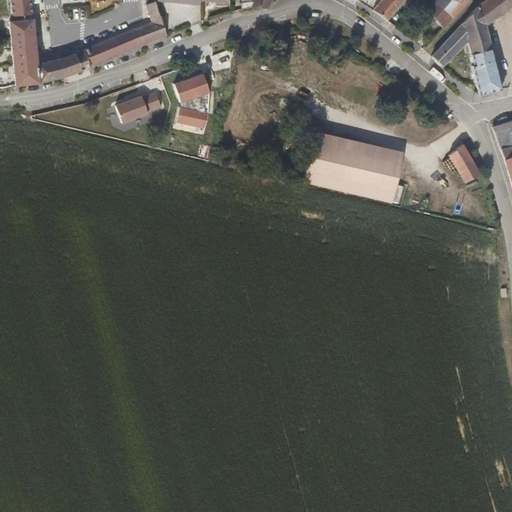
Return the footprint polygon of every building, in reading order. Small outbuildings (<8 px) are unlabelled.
[(14,0),(17,23),(38,20),(35,0),(14,0)] [(203,0),(204,7),(208,7),(207,0),(160,0),(159,9),(180,10),(181,0),(203,0)] [(203,0),(181,0),(180,10),(203,12),(204,7),(203,0)] [(271,8),(275,0),(260,0),(258,6),(246,9),(246,15),(255,13),(271,8)] [(409,0),(390,0),(378,12),(391,22),(409,0)] [(437,0),(430,10),(438,18),(448,26),(457,16),(448,7),(452,3),(449,0),(437,0)] [(511,0),(489,0),(489,1),(473,16),(436,55),(447,72),(455,65),(450,59),(473,37),(475,44),(473,44),(476,60),(474,61),(475,67),(477,66),(480,81),(483,95),(485,96),(506,91),(494,22),(511,9),(511,0)] [(454,0),(452,3),(448,7),(457,16),(472,0),(454,0)] [(400,29),(416,41),(426,32),(438,18),(430,10),(422,4),(400,29)] [(152,30),(93,53),(100,73),(172,43),(159,9),(147,13),(152,30)] [(434,40),(448,26),(438,18),(426,32),(434,40)] [(44,67),(38,20),(17,23),(25,95),(46,89),(44,67)] [(434,40),(426,32),(416,41),(426,49),(434,40)] [(79,59),(69,63),(44,67),(46,89),(81,80),(100,73),(93,53),(79,59)] [(473,82),(480,81),(477,66),(475,67),(470,68),(473,82)] [(140,126),(182,113),(174,94),(132,107),(140,126)] [(503,158),(511,188),(511,125),(494,130),(503,158)] [(393,197),(403,151),(316,131),(306,176),(393,197)] [(480,175),(461,145),(446,156),(465,185),(480,175)]
